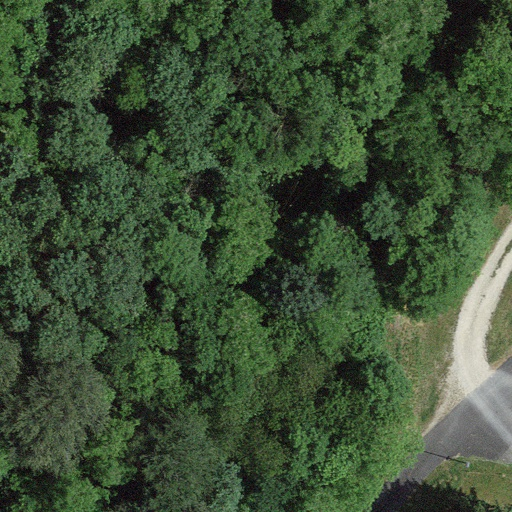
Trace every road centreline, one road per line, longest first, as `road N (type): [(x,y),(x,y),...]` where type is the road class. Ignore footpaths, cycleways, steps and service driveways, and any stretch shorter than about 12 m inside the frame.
road 1 (track): [(465,435),(466,358),(485,275),(511,236)]
road 2 (residential): [(508,390),(392,511)]
